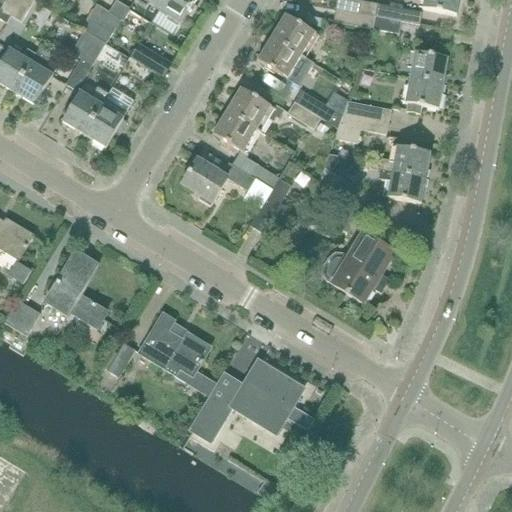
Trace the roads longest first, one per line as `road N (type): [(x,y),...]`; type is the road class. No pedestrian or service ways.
road 1 (secondary): [(511,3),(457,272),(405,395)]
road 2 (residential): [(405,395),(112,217)]
road 3 (residential): [(112,217),(245,0)]
road 4 (residential): [(112,217),(0,148)]
road 5 (secondary): [(405,395),(346,511)]
